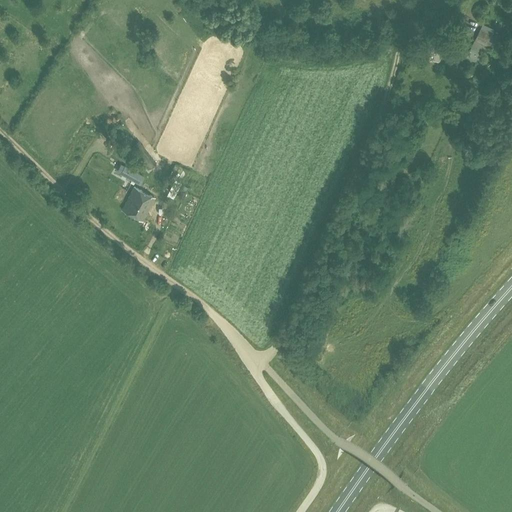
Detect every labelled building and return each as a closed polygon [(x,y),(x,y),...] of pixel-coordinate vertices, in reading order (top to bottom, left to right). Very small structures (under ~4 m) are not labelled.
[(481,29),(475,40),(492,49),(497,38),(491,35),(481,29)] [(430,30),(420,53),(439,61),(449,38),(430,30)] [(485,45),(475,40),(466,57),(476,62),(485,45)] [(116,152),(125,156),(132,142),(123,138),(116,152)] [(139,153),(151,169),(155,166),(136,142),(133,145),(139,153)] [(167,196),(174,198),(188,171),(180,166),(175,164),(169,176),(175,179),(167,196)] [(121,174),(139,184),(143,177),(125,167),(121,174)] [(122,209),(143,220),(155,198),(134,187),(122,209)] [(177,198),(183,200),(186,193),(180,190),(177,198)]
